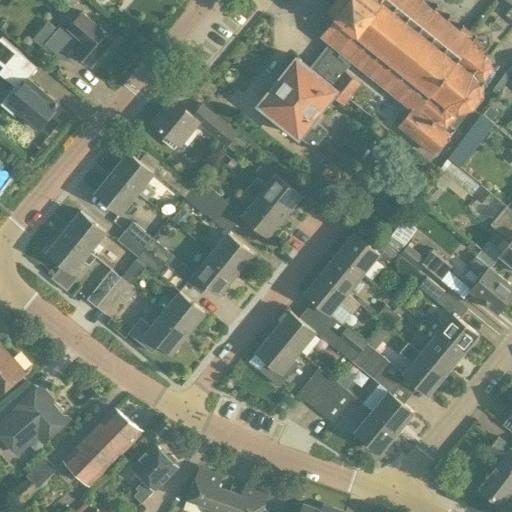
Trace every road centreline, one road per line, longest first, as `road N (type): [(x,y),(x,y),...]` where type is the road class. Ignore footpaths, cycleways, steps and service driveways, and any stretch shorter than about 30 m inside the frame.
road 1 (residential): [(0,244),(213,0)]
road 2 (residential): [(179,410),(338,218)]
road 3 (residential): [(390,498),(179,410)]
road 4 (residential): [(179,410),(11,289)]
road 5 (residential): [(390,498),(511,348)]
